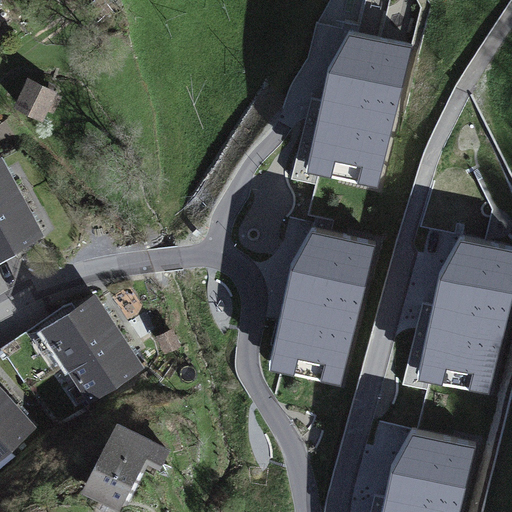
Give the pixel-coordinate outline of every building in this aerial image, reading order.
[(377,186),(413,45),(349,29),(328,67),(307,168),(377,186)] [(53,92),(30,80),(18,104),(41,116),(45,108),(52,111),(59,98),(52,94),(53,92)] [(227,145),(200,195),(220,206),(247,156),(227,145)] [(0,253),(36,234),(0,169),(0,253)] [(272,366),(340,383),(376,242),(312,226),(291,263),(272,366)] [(489,392),(511,298),(511,248),(461,235),(439,273),(418,374),(489,392)] [(136,365),(90,295),(47,324),(93,394),(136,365)] [(160,336),(167,350),(179,344),(172,330),(160,336)] [(0,451),(31,425),(0,387),(0,451)] [(167,449),(117,423),(83,489),(118,507),(145,454),(160,462),(167,449)] [(459,511),(476,444),(413,428),(391,466),(381,511),(459,511)]
